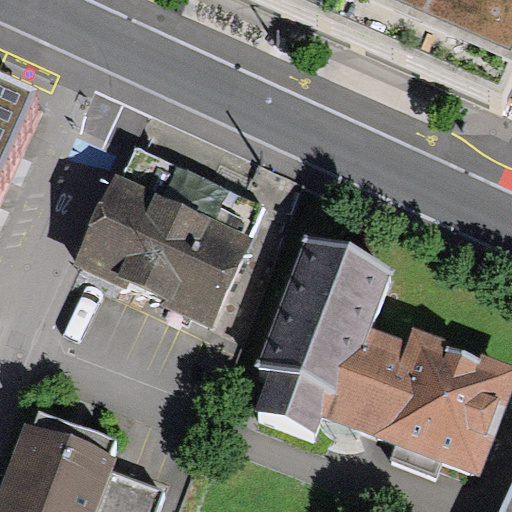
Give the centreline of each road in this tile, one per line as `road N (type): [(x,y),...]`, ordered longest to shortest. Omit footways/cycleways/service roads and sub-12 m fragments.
road 1 (residential): [(511,228),(141,54)]
road 2 (residential): [(141,54),(0,374)]
